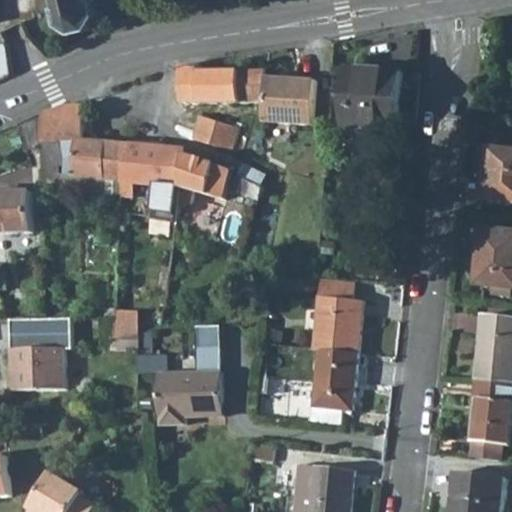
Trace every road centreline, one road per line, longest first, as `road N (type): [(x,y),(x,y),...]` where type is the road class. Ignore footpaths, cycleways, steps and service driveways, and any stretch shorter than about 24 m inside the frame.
road 1 (residential): [(404,511),(437,290),(454,42),(449,0)]
road 2 (tertiary): [(446,0),(160,44),(0,104)]
